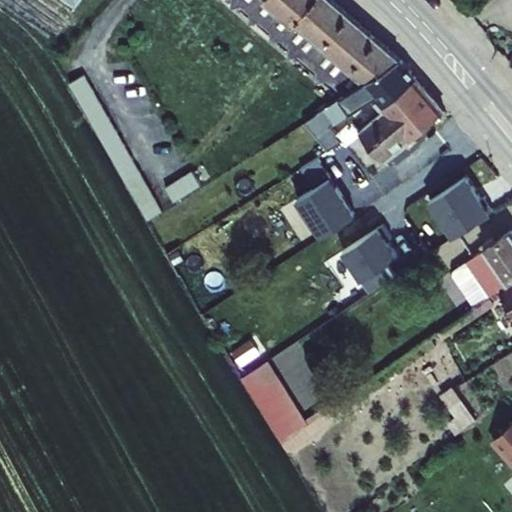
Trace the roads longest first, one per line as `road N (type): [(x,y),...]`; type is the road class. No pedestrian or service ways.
road 1 (secondary): [(376,0),(511,154)]
road 2 (secondary): [(511,118),(411,0)]
